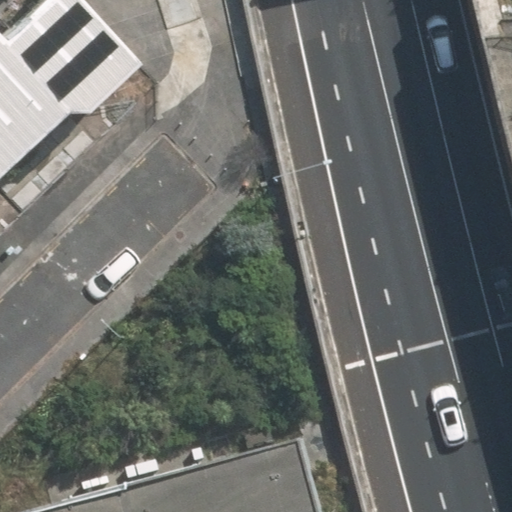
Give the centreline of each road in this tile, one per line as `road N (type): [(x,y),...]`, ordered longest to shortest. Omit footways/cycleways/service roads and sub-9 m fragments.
road 1 (motorway): [(511,400),(405,0)]
road 2 (residential): [(0,311),(182,153)]
